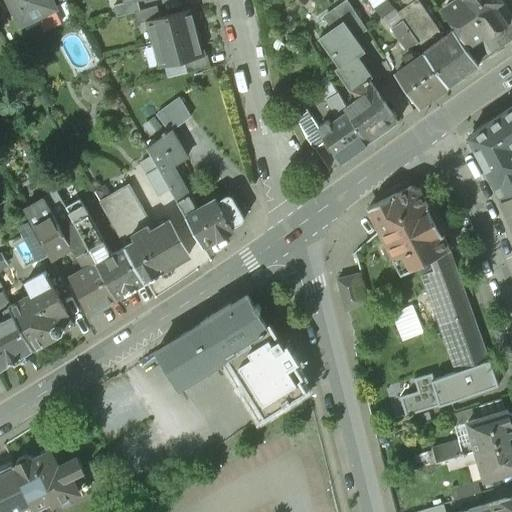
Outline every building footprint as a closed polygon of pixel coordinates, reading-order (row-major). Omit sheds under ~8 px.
[(11,0),(22,22),(55,6),(51,0),(11,0)] [(130,0),(126,1),(114,4),(117,16),(134,11),(140,10),(137,0),(130,0)] [(367,29),(348,0),(345,0),(333,8),(343,21),(344,20),(355,37),(367,29)] [(445,38),(419,0),(414,0),(399,11),(404,19),(405,19),(419,42),(425,50),(426,52),(450,85),(464,75),(479,64),(466,46),(455,31),(445,38)] [(502,0),(501,0),(454,0),(445,7),(471,43),(466,46),(479,64),(503,47),(511,40),(511,17),(506,22),(495,5),(502,0)] [(140,10),(134,11),(137,23),(147,20),(160,17),(157,5),(140,10)] [(160,17),(147,20),(153,44),(198,32),(192,9),(160,17)] [(405,19),(404,19),(398,23),(395,19),(390,22),(408,49),(419,42),(405,19)] [(398,121),(368,78),(371,76),(356,55),(364,51),(355,37),(344,20),(343,21),(320,37),(340,66),(336,68),(352,90),(353,89),(358,97),(346,106),(345,107),(348,111),(369,142),(383,132),(398,121)] [(198,32),(153,44),(160,67),(185,60),(204,55),(198,32)] [(426,52),(416,58),(412,52),(405,57),(409,63),(396,73),(420,106),(435,95),(450,85),(426,52)] [(204,55),(185,60),(188,72),(211,66),(208,54),(204,55)] [(333,85),(323,91),(327,99),(338,92),(333,85)] [(337,118),(330,124),(327,120),(318,127),(327,140),(342,162),(356,151),(369,142),(348,111),(345,107),(346,106),(338,92),(327,99),(337,118)] [(180,96),(157,114),(169,131),(170,131),(191,115),(180,96)] [(511,103),(468,135),(491,176),(502,199),(505,197),(511,194),(511,103)] [(318,127),(307,111),(297,117),(306,136),(314,148),(327,140),(318,127)] [(216,198),(198,208),(174,165),(187,158),(180,148),(184,146),(180,138),(176,141),(170,131),(169,131),(166,133),(165,130),(162,132),(164,134),(147,146),(159,166),(160,165),(171,187),(204,245),(218,237),(218,238),(232,230),(231,230),(233,229),(232,227),(242,221),(243,220),(244,218),(244,216),(243,215),(233,196),(232,195),(231,194),(229,194),(227,194),(217,200),(216,198)] [(159,166),(147,173),(158,194),(171,187),(160,165),(159,166)] [(153,229),(128,184),(100,201),(125,244),(146,280),(162,271),(165,275),(174,270),(170,263),(188,252),(169,220),(153,229)] [(391,195),(368,207),(401,273),(418,263),(447,248),(449,246),(420,188),(411,186),(391,195)] [(74,221),(57,191),(25,208),(40,235),(50,254),(52,256),(71,246),(79,252),(88,268),(82,271),(81,269),(70,275),(91,312),(117,296),(74,221)] [(125,244),(109,253),(87,213),(74,221),(117,296),(146,280),(125,244)] [(40,235),(28,242),(38,260),(50,254),(40,235)] [(488,362),(447,248),(418,263),(456,371),(450,374),(458,395),(497,381),(490,362),(488,362)] [(3,253),(0,254),(0,268),(8,264),(3,253)] [(34,293),(11,305),(34,348),(65,329),(57,314),(66,309),(45,270),(27,282),(34,293)] [(359,273),(337,278),(346,310),(347,309),(367,301),(359,273)] [(0,284),(0,368),(34,348),(11,305),(0,284)] [(220,309),(205,318),(206,319),(189,330),(157,349),(179,386),(235,352),(238,350),(235,343),(267,323),(259,310),(262,308),(259,303),(255,305),(249,294),(250,294),(249,293),(232,303),(231,302),(220,309)] [(367,301),(347,309),(352,320),(350,320),(355,331),(353,331),(358,342),(378,333),(374,323),(375,322),(370,312),(372,311),(368,301),(367,301)] [(403,337),(424,329),(414,302),(393,310),(403,337)] [(267,323),(235,343),(238,350),(235,352),(265,416),(287,402),(308,390),(301,379),(304,376),(296,364),(300,361),(295,352),(294,352),(288,342),(285,344),(271,322),(267,324),(267,323)] [(305,401),(293,404),(294,409),(307,407),(305,401)] [(479,404),(453,412),(457,425),(467,422),(466,421),(483,416),(479,404)] [(457,425),(454,426),(458,438),(430,446),(431,450),(435,462),(453,456),(511,438),(511,433),(509,424),(511,419),(511,418),(510,414),(505,411),(505,409),(483,416),(466,421),(467,422),(457,425)] [(511,438),(453,456),(456,467),(478,461),(484,479),(511,470),(511,438)] [(50,450),(35,457),(32,458),(31,456),(30,456),(26,454),(18,458),(17,463),(16,463),(17,465),(15,466),(32,502),(35,507),(52,499),(54,503),(62,499),(65,504),(73,500),(70,495),(79,490),(78,490),(90,484),(77,457),(65,463),(62,456),(54,459),(50,450)] [(431,450),(424,452),(428,464),(435,462),(431,450)] [(15,466),(0,473),(0,511),(11,511),(22,507),(32,502),(15,466)] [(469,480),(450,486),(454,500),(473,494),(469,480)] [(511,511),(511,493),(448,511),(511,511)] [(32,502),(22,507),(24,511),(36,511),(35,507),(32,502)] [(443,511),(441,503),(412,511),(443,511)]
